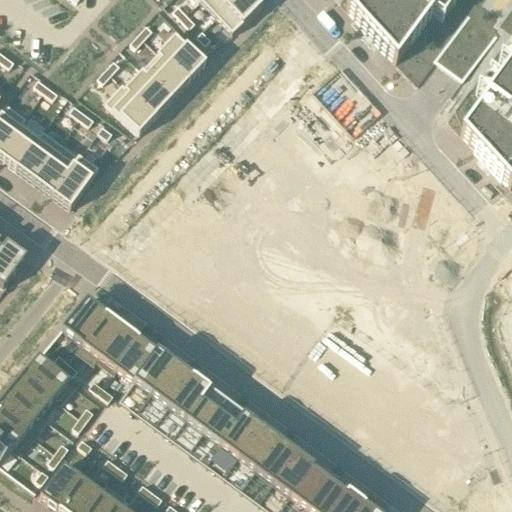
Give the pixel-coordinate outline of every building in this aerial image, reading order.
[(202,3),(198,7),(216,24),(240,0),(208,0),(203,5),(202,3)] [(250,0),(240,0),(216,24),(231,40),(261,11),(250,0)] [(511,0),(356,0),(345,15),(359,31),(359,32),(386,61),(386,60),(395,69),(409,51),(445,0),(511,0),(511,66),(484,106),(460,140),(474,155),(473,156),(500,185),(501,184),(510,194),(511,190),(511,0)] [(177,12),(171,17),(180,26),(186,20),(177,12)] [(186,20),(180,26),(188,35),(194,29),(186,20)] [(145,31),(137,40),(143,46),(151,37),(145,31)] [(201,37),(196,42),(204,51),(210,46),(201,37)] [(137,40),(129,49),(135,55),(143,46),(137,40)] [(174,41),(157,59),(188,87),(205,69),(174,41)] [(157,59),(141,77),(171,105),(188,87),(157,59)] [(3,61),(0,65),(0,68),(8,74),(13,68),(3,61)] [(113,67),(104,75),(110,81),(119,72),(113,67)] [(104,75),(96,84),(102,90),(110,81),(104,75)] [(125,93),(124,94),(155,123),(171,105),(141,77),(125,93)] [(37,86),(32,92),(42,99),(47,93),(37,86)] [(121,90),(104,109),(138,141),(155,123),(124,94),(125,93),(121,90)] [(47,93),(42,99),(52,106),(57,100),(47,93)] [(6,111),(0,118),(0,156),(21,128),(22,128),(25,124),(6,111)] [(73,112),(68,118),(78,125),(83,119),(73,112)] [(83,119),(78,125),(88,132),(93,126),(83,119)] [(21,128),(0,156),(0,164),(15,175),(40,141),(39,141),(22,128),(21,128)] [(101,132),(97,139),(106,146),(111,139),(101,132)] [(40,141),(15,175),(33,188),(61,150),(42,137),(39,141),(40,141)] [(61,150),(33,188),(51,201),(79,164),(61,150)] [(79,164),(51,201),(69,215),(97,177),(79,164)] [(6,251),(0,258),(0,299),(1,300),(5,294),(3,293),(26,263),(6,248),(4,250),(6,251)] [(86,306),(61,336),(80,350),(80,351),(103,319),(86,306)] [(80,350),(74,358),(93,372),(96,368),(95,367),(121,332),(103,319),(80,351),(80,350)] [(121,332),(95,367),(96,368),(113,381),(116,377),(115,376),(138,345),(121,332)] [(138,345),(115,376),(116,377),(132,389),(156,358),(138,345)] [(156,358),(132,389),(150,402),(173,371),(156,358)] [(58,361),(53,368),(62,375),(67,369),(58,361)] [(38,363),(24,380),(58,408),(57,409),(60,412),(75,394),(38,363)] [(67,369),(62,375),(71,383),(77,377),(67,369)] [(173,371),(150,402),(167,415),(191,384),(173,371)] [(24,380),(9,396),(43,425),(44,424),(57,409),(58,408),(24,380)] [(191,384),(167,415),(185,428),(208,396),(191,384)] [(93,387),(88,394),(98,401),(102,394),(93,387)] [(102,394),(98,401),(107,408),(112,402),(102,394)] [(9,396),(0,407),(0,417),(33,445),(48,427),(44,424),(43,425),(9,396)] [(208,396),(185,428),(202,441),(226,409),(208,396)] [(226,409),(202,441),(219,454),(243,422),(226,409)] [(86,414),(78,424),(85,428),(92,419),(86,414)] [(0,417),(0,445),(11,456),(19,462),(33,445),(0,417)] [(243,422),(219,454),(237,467),(260,435),(243,422)] [(78,424),(71,433),(78,438),(85,428),(78,424)] [(260,435),(237,467),(254,480),(278,448),(260,435)] [(0,445),(0,469),(11,456),(0,445)] [(81,446),(76,452),(86,459),(91,453),(81,446)] [(278,448),(254,480),(272,493),(295,461),(278,448)] [(61,450),(54,459),(60,464),(67,454),(61,450)] [(54,459),(47,469),(53,474),(60,464),(54,459)] [(295,461),(272,493),(289,506),(313,474),(295,461)] [(107,465),(102,471),(112,478),(117,472),(107,465)] [(62,471),(39,503),(50,511),(60,511),(80,485),(79,484),(62,471)] [(117,472),(112,478),(122,486),(126,479),(117,472)] [(313,474),(289,506),(297,511),(311,511),(330,487),(313,474)] [(41,477),(34,486),(40,491),(47,481),(41,477)] [(80,485),(60,511),(87,511),(101,494),(82,480),(79,484),(80,485)] [(330,487),(311,511),(338,511),(348,500),(330,487)] [(142,491),(137,497),(147,504),(151,498),(142,491)] [(101,494),(87,511),(114,511),(118,507),(101,494)] [(151,498),(147,504),(156,511),(161,505),(151,498)] [(364,511),(348,500),(338,511),(364,511)]
